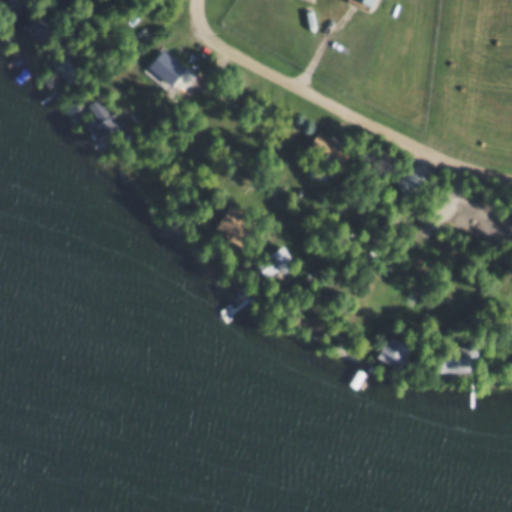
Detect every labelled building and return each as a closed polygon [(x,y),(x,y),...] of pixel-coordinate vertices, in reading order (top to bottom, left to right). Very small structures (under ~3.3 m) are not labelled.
[(29,21),(51,7),(65,29),(42,43),(29,21)] [(53,62),(70,49),(82,65),(66,78),(53,62)] [(97,119),(87,103),(100,94),(110,111),(115,108),(122,119),(97,134),(90,123),(97,119)] [(312,128),(344,149),(332,167),(300,147),(312,128)] [(304,161),(323,167),(319,180),(300,174),(304,161)] [(385,178),(410,164),(421,182),(397,197),(385,178)] [(248,218),(266,248),(275,242),(287,262),(258,279),(238,245),(207,226),(222,201),(248,218)] [(383,333),(407,346),(395,368),(371,355),(383,333)] [(432,345),(472,344),(472,368),(433,369),(432,345)]
